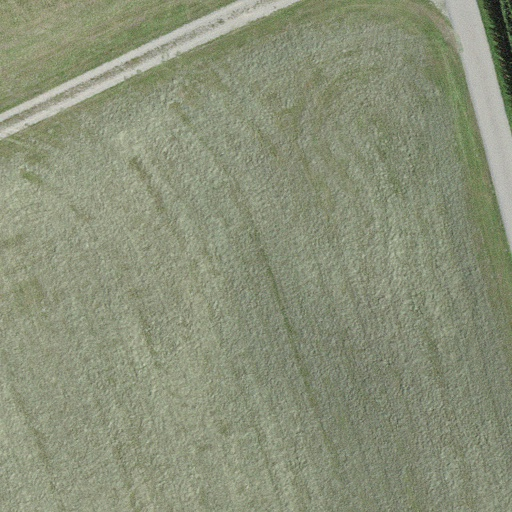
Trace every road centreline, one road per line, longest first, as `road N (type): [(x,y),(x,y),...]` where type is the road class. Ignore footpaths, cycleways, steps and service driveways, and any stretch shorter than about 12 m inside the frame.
road 1 (track): [(0,119),(252,0)]
road 2 (unclassified): [(511,196),(466,0)]
